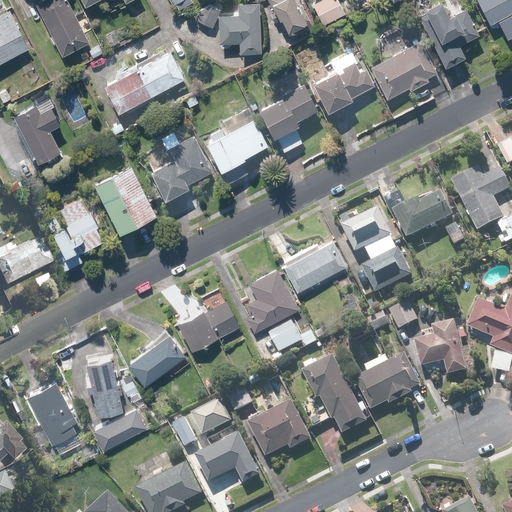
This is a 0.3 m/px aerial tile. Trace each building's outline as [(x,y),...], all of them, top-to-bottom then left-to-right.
[(90,38),(70,0),(38,0),(37,0),(64,52),(90,38)] [(196,17),(213,25),(221,9),(204,0),(196,17)] [(274,0),(290,29),(308,19),(296,0),(274,0)] [(337,0),(316,0),(314,2),(324,22),(344,12),(337,0)] [(450,12),(443,0),(434,0),(426,4),(427,6),(419,10),(446,63),(466,53),(460,42),(479,32),(466,6),(457,11),(456,9),(450,12)] [(508,36),(511,34),(511,0),(477,0),(490,22),(499,18),(508,36)] [(240,41),(240,50),(261,50),(261,2),(240,2),(240,13),(220,13),(220,41),(240,41)] [(0,62),(31,46),(12,8),(0,13),(0,62)] [(410,88),(429,79),(427,75),(436,70),(421,40),(372,65),(387,96),(409,85),(410,88)] [(104,52),(99,44),(89,50),(94,58),(104,52)] [(186,76),(172,49),(105,82),(119,110),(186,76)] [(355,59),(314,79),(328,108),(352,96),(352,94),(375,83),(367,66),(360,69),(355,59)] [(281,96),(261,106),(275,133),(300,121),(297,116),(317,106),(304,80),(279,92),(281,96)] [(41,106),(38,99),(15,111),(40,158),(62,147),(52,128),(64,122),(52,100),(41,106)] [(223,167),(229,179),(248,170),(242,157),(246,155),(245,153),(268,142),(255,116),(204,141),(217,167),(223,167)] [(172,159),(152,169),(166,196),(190,184),(188,181),(212,169),(195,134),(167,148),(172,159)] [(511,162),(511,138),(499,145),(509,164),(511,162)] [(132,162),(96,181),(121,229),(157,211),(132,162)] [(511,187),(511,185),(502,167),(485,176),(480,165),(453,179),(479,229),(505,216),(495,196),(511,187)] [(454,214),(443,192),(424,201),(422,197),(397,210),(410,236),(454,214)] [(55,245),(66,267),(83,259),(79,251),(104,239),(98,226),(100,225),(92,209),(89,211),(83,197),(60,208),(68,225),(57,230),(63,242),(55,245)] [(394,234),(381,206),(343,224),(356,252),(367,247),(374,261),(365,265),(378,291),(413,274),(399,246),(398,247),(392,235),(394,234)] [(459,223),(443,231),(450,247),(466,240),(459,223)] [(0,265),(9,285),(55,262),(42,235),(18,247),(17,245),(12,248),(11,246),(0,251),(0,265)] [(334,238),(285,262),(298,288),(347,265),(334,238)] [(300,308),(278,265),(250,279),(258,296),(249,301),(255,312),(247,316),(254,331),(300,308)] [(511,296),(506,310),(480,299),(468,326),(495,337),(492,344),(511,352),(511,296)] [(391,308),(400,328),(420,319),(411,299),(391,308)] [(238,324),(227,300),(207,309),(204,307),(181,318),(193,345),(238,324)] [(377,331),(391,323),(383,310),(369,318),(377,331)] [(304,341),(292,317),(268,329),(280,353),(304,341)] [(446,360),(449,373),(469,368),(456,320),(435,325),(437,333),(417,339),(424,366),(446,360)] [(187,353),(170,330),(129,360),(145,383),(187,353)] [(313,330),(303,336),(309,346),(319,341),(313,330)] [(511,362),(511,354),(496,350),(491,369),(509,374),(511,362)] [(414,391),(413,389),(422,384),(406,352),(356,377),(373,409),(394,398),(395,401),(414,391)] [(124,407),(112,353),(87,358),(92,379),(88,379),(90,391),(93,390),(98,413),(124,407)] [(337,418),(345,432),(369,419),(335,355),(305,370),(319,397),(322,395),(334,419),(337,418)] [(137,384),(129,367),(120,371),(129,388),(137,384)] [(249,377),(253,385),(268,377),(264,370),(249,377)] [(82,425),(58,375),(28,390),(53,440),(82,425)] [(231,397),(238,411),(256,401),(248,387),(231,397)] [(195,413),(205,434),(234,419),(223,398),(195,413)] [(250,422),(269,456),(290,445),(292,449),(314,438),(292,399),(250,422)] [(148,425),(136,404),(93,427),(104,448),(148,425)] [(188,417),(175,423),(186,446),(199,440),(188,417)] [(4,426),(0,421),(0,464),(9,456),(14,461),(27,450),(21,444),(24,441),(8,423),(4,426)] [(242,431),(197,454),(211,481),(237,468),(245,482),(263,473),(242,431)] [(93,439),(92,440),(91,439),(91,440),(90,440),(89,440),(88,440),(87,441),(86,442),(85,443),(84,444),(84,445),(83,446),(83,447),(83,448),(83,449),(84,450),(84,451),(84,452),(85,452),(85,453),(86,453),(86,454),(87,454),(87,455),(88,455),(89,455),(90,455),(90,456),(91,456),(92,456),(93,456),(94,456),(95,456),(96,455),(97,455),(98,454),(99,453),(99,452),(100,452),(100,451),(100,450),(101,450),(101,449),(101,448),(101,447),(101,446),(101,445),(100,444),(99,443),(99,442),(98,442),(98,441),(97,441),(97,440),(96,440),(95,440),(94,439),(93,439)] [(110,450),(100,457),(107,467),(117,459),(110,450)] [(190,500),(204,493),(188,462),(138,488),(150,511),(174,511),(191,503),(190,500)] [(0,501),(17,493),(6,471),(0,474),(0,501)] [(83,511),(81,510),(78,511),(127,511),(108,491),(85,511),(83,511)] [(479,511),(472,497),(444,511),(479,511)]
